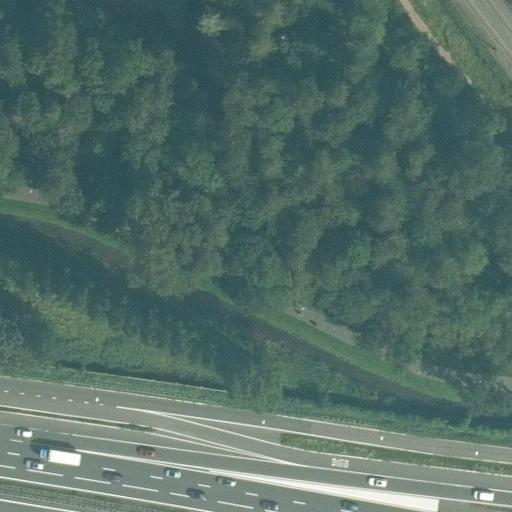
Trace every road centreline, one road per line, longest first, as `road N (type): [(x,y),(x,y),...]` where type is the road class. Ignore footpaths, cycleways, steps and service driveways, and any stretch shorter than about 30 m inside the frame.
road 1 (motorway): [(511,499),(209,461),(54,453)]
road 2 (motorway): [(347,511),(54,453)]
